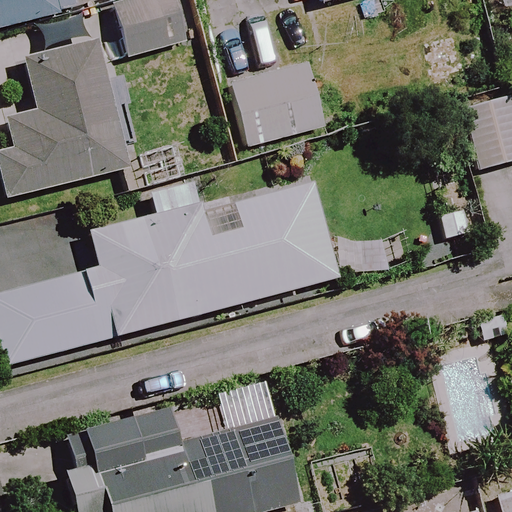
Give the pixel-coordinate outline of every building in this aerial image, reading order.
[(52,0),(0,0),(0,36),(58,22),(52,0)] [(381,2),(380,0),(314,0),(317,14),(381,2)] [(164,1),(107,17),(121,66),(178,50),(164,1)] [(95,46),(17,62),(28,116),(0,121),(0,129),(5,153),(0,154),(0,202),(121,178),(95,46)] [(302,73),(224,93),(241,157),(318,137),(302,73)] [(511,151),(500,106),(456,117),(472,180),(511,170),(511,151)] [(301,174),(188,203),(185,191),(142,202),(147,222),(82,239),(92,276),(0,300),(0,373),(0,374),(331,287),(323,256),(301,174)] [(291,511),(294,511),(267,405),(188,425),(166,431),(163,419),(76,441),(84,474),(59,481),(66,511),(291,511)] [(511,511),(511,496),(490,502),(492,511),(511,511)]
